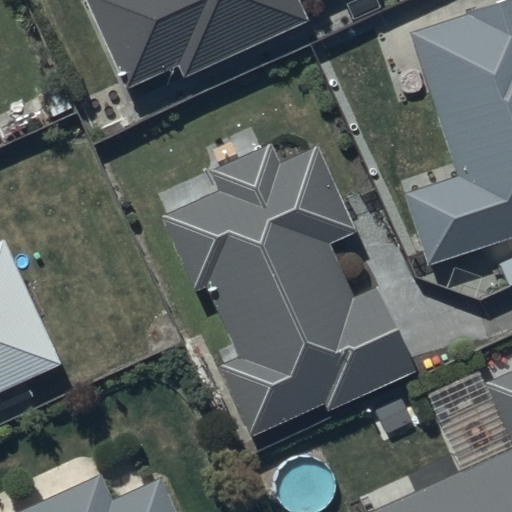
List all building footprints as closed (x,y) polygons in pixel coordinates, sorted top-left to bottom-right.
[(82,0),(121,90),(176,67),(179,74),(300,23),(290,0),(82,0)] [(511,0),(501,0),(405,31),(452,177),(401,194),(425,268),(511,240),(511,0)] [(215,189),(158,214),(193,293),(205,287),(236,356),(214,365),(246,437),(323,403),(326,411),(410,374),(373,289),(351,299),(326,244),(353,232),(315,148),(275,166),(266,145),(207,171),(215,189)] [(0,392),(56,368),(1,242),(0,242),(0,392)] [(511,511),(511,367),(480,381),(510,449),(366,511),(511,511)] [(172,511),(158,479),(109,500),(98,475),(11,511),(172,511)]
